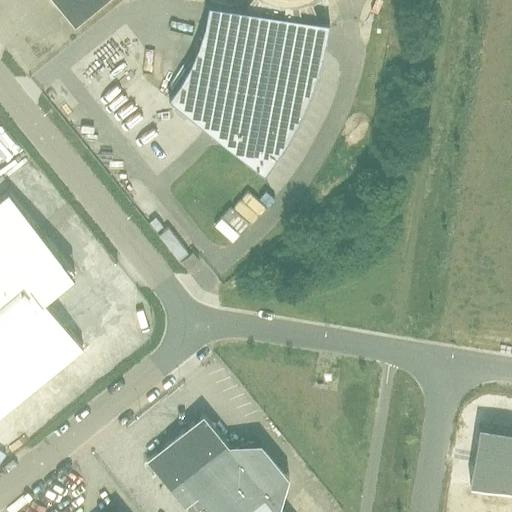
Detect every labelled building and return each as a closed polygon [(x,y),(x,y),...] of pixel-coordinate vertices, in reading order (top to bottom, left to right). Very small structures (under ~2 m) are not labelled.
[(55,0),(75,23),(103,0),(55,0)] [(300,118),(313,87),(323,56),(329,23),(319,21),(310,0),(251,0),(243,10),(209,5),(205,26),(199,45),(191,64),(181,81),(169,99),(264,174),(284,147),(300,118)] [(83,60),(91,71),(100,64),(92,53),(83,60)] [(163,72),(151,91),(158,95),(170,77),(163,72)] [(0,413),(83,346),(44,298),(75,273),(9,192),(0,199),(0,413)] [(188,269),(199,259),(193,252),(181,261),(188,269)] [(261,442),(228,444),(203,413),(147,458),(185,505),(198,495),(211,511),(283,511),(279,507),(289,476),(261,442)] [(511,511),(511,429),(479,424),(465,511),(511,511)]
